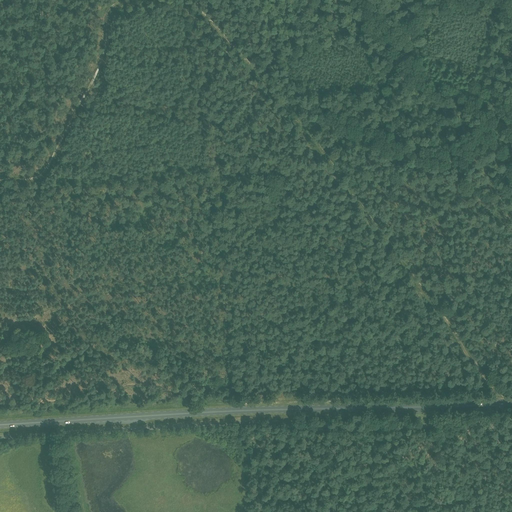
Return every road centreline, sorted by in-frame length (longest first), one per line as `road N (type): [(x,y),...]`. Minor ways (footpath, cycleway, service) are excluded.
road 1 (primary): [(0,425),(511,404)]
road 2 (unclassified): [(511,419),(0,437)]
